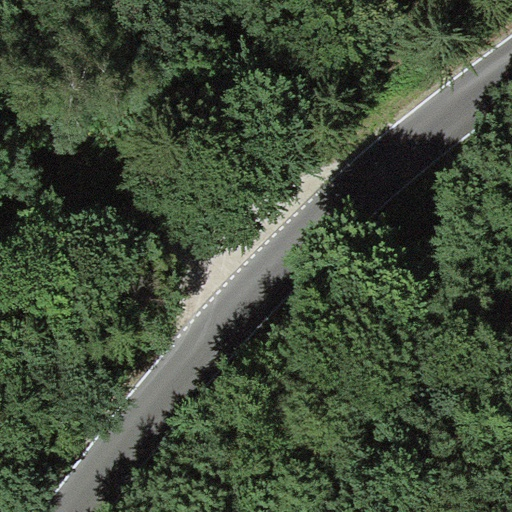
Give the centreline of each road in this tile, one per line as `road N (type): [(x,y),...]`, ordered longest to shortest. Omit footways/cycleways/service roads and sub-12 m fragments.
road 1 (tertiary): [(511,68),(359,192),(271,277),(169,393),(81,511)]
road 2 (track): [(271,277),(125,225),(0,247)]
